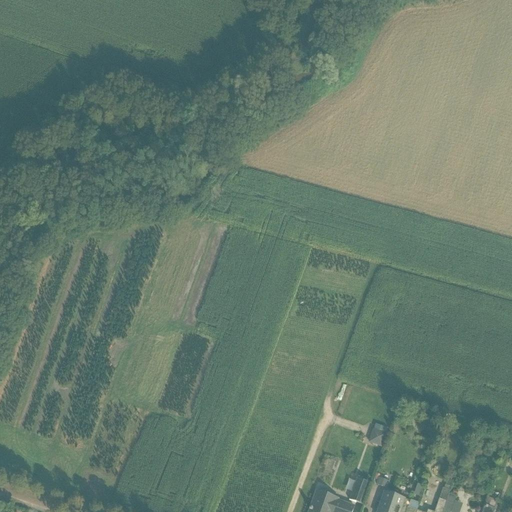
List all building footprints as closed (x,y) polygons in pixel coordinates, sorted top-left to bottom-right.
[(381,447),(385,435),(373,431),(369,443),(381,447)] [(362,506),(370,484),(357,479),(349,501),(362,506)] [(379,511),(378,511),(416,511),(417,511),(408,508),(410,501),(409,501),(393,495),(385,493),(381,504),(379,511)] [(446,502),(442,511),(450,511),(456,496),(449,494),(446,502)] [(352,511),(354,507),(337,501),(338,499),(327,496),(325,502),(314,498),(310,508),(309,511),(310,511),(309,511),(352,511)] [(442,511),(446,502),(439,499),(434,511),(431,511),(427,511),(426,511),(418,511),(417,511),(416,511),(442,511)]
